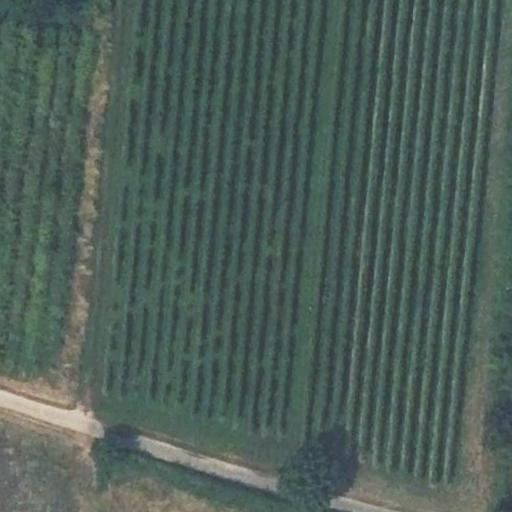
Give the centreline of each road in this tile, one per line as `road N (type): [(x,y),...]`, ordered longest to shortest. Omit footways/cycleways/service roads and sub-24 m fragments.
road 1 (track): [(84,426),(119,0)]
road 2 (unclassified): [(374,511),(0,398)]
